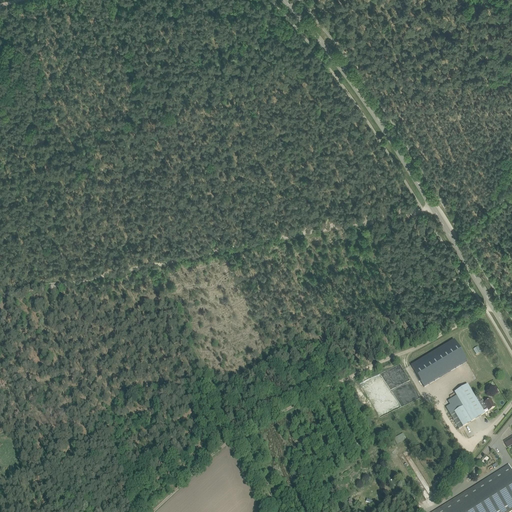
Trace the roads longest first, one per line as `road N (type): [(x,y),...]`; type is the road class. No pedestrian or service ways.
road 1 (track): [(0,294),(422,210)]
road 2 (secondary): [(511,337),(392,140),(282,0)]
road 3 (track): [(149,511),(232,440),(486,309)]
road 4 (track): [(511,5),(291,11)]
